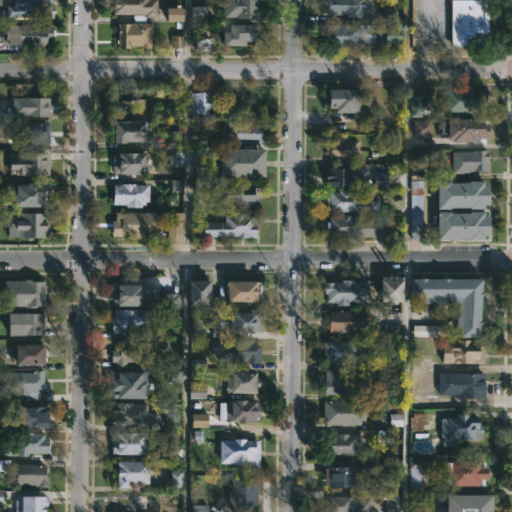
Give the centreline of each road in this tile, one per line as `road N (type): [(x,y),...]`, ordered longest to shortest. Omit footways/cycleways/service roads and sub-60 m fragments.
road 1 (residential): [(78,511),(83,0)]
road 2 (residential): [(511,256),(0,260)]
road 3 (residential): [(511,71),(0,70)]
road 4 (residential): [(293,511),(293,0)]
